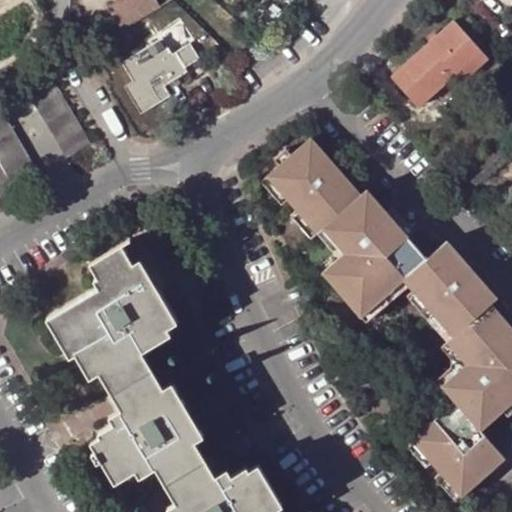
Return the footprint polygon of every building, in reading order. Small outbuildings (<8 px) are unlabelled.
[(121,0),(107,8),(121,31),(159,7),(154,0),(121,0)] [(453,25),(390,81),(417,111),(454,78),(479,55),(453,25)] [(173,54),(163,39),(123,63),(134,81),(126,86),(143,113),(171,95),(166,86),(188,71),(186,67),(200,58),(191,44),(173,54)] [(486,62),(479,55),(454,78),(461,86),(486,62)] [(91,144),(57,85),(33,98),(67,158),(91,144)] [(0,118),(0,197),(40,174),(6,115),(0,118)] [(289,198),(298,208),(319,233),(326,227),(348,251),(341,257),(324,271),(335,283),(400,224),(389,212),(369,189),(364,194),(313,136),(293,153),(282,163),(269,174),(289,198)] [(276,156),(282,163),(293,153),(288,147),(276,156)] [(282,204),(289,198),(269,174),(262,180),(282,204)] [(395,206),(389,212),(400,224),(406,218),(395,206)] [(313,238),(319,233),(298,208),(292,214),(313,238)] [(406,218),(400,224),(409,234),(411,232),(415,229),(406,218)] [(400,224),(335,283),(362,314),(383,296),(405,277),(411,283),(416,289),(435,311),(455,334),(448,339),(468,363),(443,385),(457,401),(413,439),(433,463),(442,473),(462,497),(476,485),(475,483),(496,464),(479,443),(487,436),(481,430),(503,411),(511,402),(511,337),(486,307),(491,302),(442,246),(429,257),(409,234),(400,224)] [(348,251),(326,227),(319,233),(341,257),(348,251)] [(486,307),(511,337),(511,324),(494,303),(499,298),(449,241),(442,246),(491,302),(486,307)] [(122,244),(91,263),(99,277),(94,281),(99,288),(48,320),(71,357),(76,354),(91,378),(100,373),(122,409),(110,417),(115,423),(99,432),(101,435),(92,441),(97,450),(93,453),(99,462),(103,460),(116,482),(136,470),(140,477),(156,467),(177,502),(169,507),(171,511),(270,511),(281,505),(259,464),(249,470),(247,466),(232,475),(226,469),(216,475),(196,440),(204,434),(172,383),(165,387),(143,351),(171,334),(168,328),(177,322),(141,259),(134,264),(122,244)] [(405,277),(383,296),(389,303),(411,283),(405,277)] [(428,316),(435,311),(416,289),(409,294),(428,316)] [(389,303),(383,296),(362,314),(368,321),(389,303)] [(455,334),(435,311),(428,316),(448,339),(455,334)] [(511,414),(511,413),(511,402),(503,411),(508,417),(511,414)] [(506,458),(487,436),(479,443),(496,464),(475,483),(476,485),(506,458)] [(427,468),(433,463),(413,439),(407,445),(427,468)] [(456,502),(462,497),(442,473),(435,478),(456,502)]
